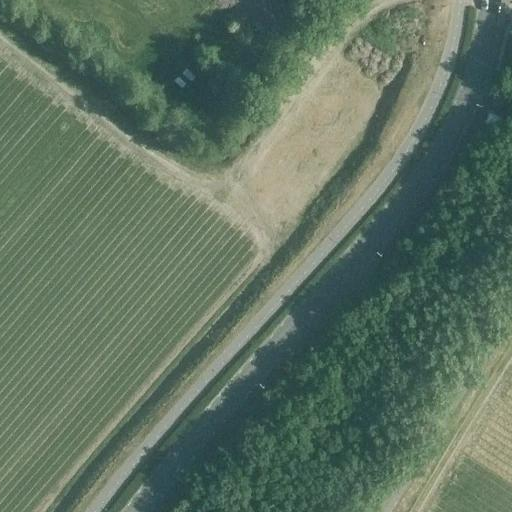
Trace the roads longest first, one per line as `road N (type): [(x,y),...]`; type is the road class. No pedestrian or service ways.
road 1 (tertiary): [(136,511),(416,184),(474,79),(489,0)]
road 2 (track): [(394,0),(342,32),(226,194),(161,151),(0,16)]
road 3 (unclassified): [(511,306),(381,511)]
road 4 (track): [(420,511),(511,358)]
